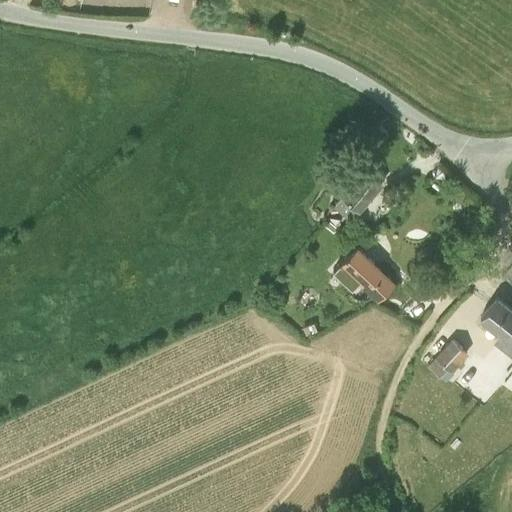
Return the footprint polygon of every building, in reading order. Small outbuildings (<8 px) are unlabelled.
[(359,209),(369,197),(381,181),(365,168),(364,169),(363,169),(362,170),(363,171),(350,186),(343,195),(334,206),(349,220),(358,208),(359,209)] [(356,245),(342,259),(333,269),(352,287),(360,280),(378,298),(394,282),(356,245)] [(511,310),(497,298),(479,315),(497,333),(492,342),(511,356),(511,310)] [(303,326),(306,334),(317,330),(314,322),(303,326)] [(444,383),(447,380),(450,376),(463,362),(460,358),(467,351),(453,338),(440,353),(427,367),(444,383)]
